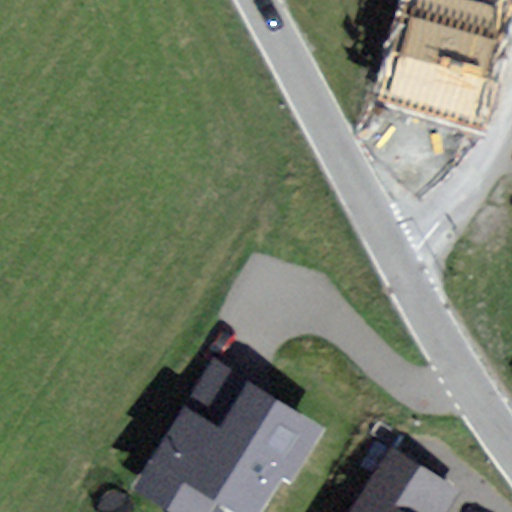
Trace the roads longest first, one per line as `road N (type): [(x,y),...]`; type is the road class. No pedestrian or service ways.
road 1 (tertiary): [(416,297),(253,0)]
road 2 (residential): [(416,297),(511,112)]
road 3 (tertiary): [(511,455),(416,297)]
